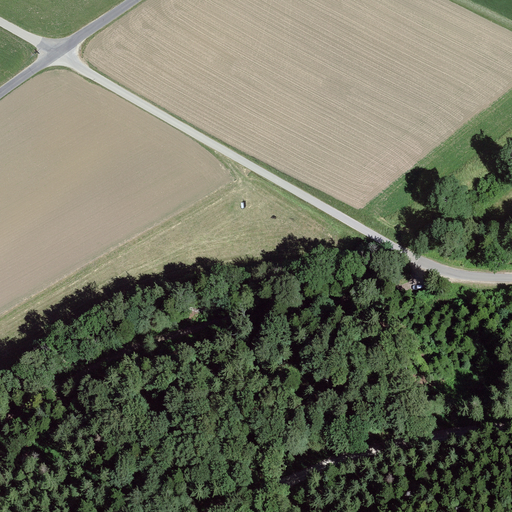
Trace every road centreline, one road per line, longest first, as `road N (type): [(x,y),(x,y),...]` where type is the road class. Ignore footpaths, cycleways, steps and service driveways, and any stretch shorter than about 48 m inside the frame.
road 1 (unclassified): [(511,277),(435,269),(55,53)]
road 2 (track): [(511,420),(423,430),(347,451),(183,511)]
